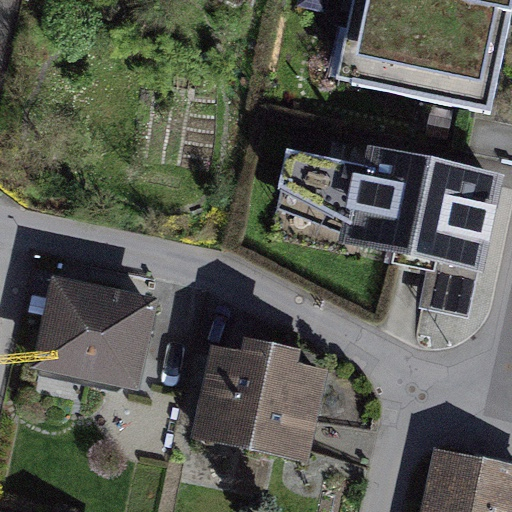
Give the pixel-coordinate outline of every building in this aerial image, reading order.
[(511,5),(511,0),(355,0),(339,83),(490,113),(511,5)] [(503,181),(366,154),(361,176),(290,158),(282,187),(346,225),(343,244),(487,275),(503,181)] [(151,312),(65,296),(48,379),(135,396),(151,312)] [(327,372),(215,347),(194,436),(306,461),(327,372)] [(511,511),(511,472),(481,466),(471,511),(511,511)]
